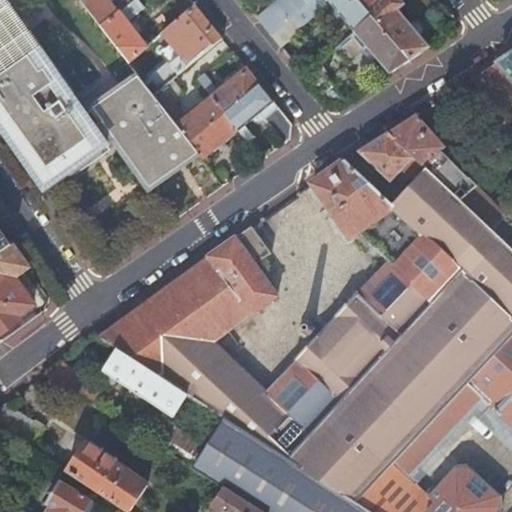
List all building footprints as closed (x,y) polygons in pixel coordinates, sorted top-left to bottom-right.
[(86,115),(3,0),(0,0),(0,126),(2,129),(46,191),(63,179),(74,171),(109,146),(116,141),(151,189),(175,172),(173,169),(183,162),(185,165),(199,155),(190,143),(153,96),(139,78),(86,115)] [(78,0),(86,10),(95,21),(100,28),(133,2),(131,0),(125,0),(116,8),(109,0),(78,0)] [(143,7),(136,0),(134,0),(133,2),(100,28),(102,31),(128,63),(148,47),(127,20),(143,7)] [(197,6),(191,0),(187,0),(176,10),(182,18),(197,6)] [(279,0),(257,19),(271,36),(307,6),(303,2),(301,0),(279,0)] [(354,32),(373,17),(358,0),(313,0),(307,6),(271,36),(281,48),(301,31),(299,29),(314,16),(323,10),(320,8),(328,1),(354,32)] [(410,61),(430,48),(398,11),(405,5),(400,0),(358,0),(373,17),(410,61)] [(223,38),(197,6),(182,18),(162,35),(171,45),(166,49),(168,52),(163,57),(178,75),(223,38)] [(390,74),(410,61),(373,17),(354,32),(347,38),(353,44),(360,38),(390,74)] [(511,53),(472,79),(511,124),(511,53)] [(299,70),(303,76),(309,71),(304,66),(299,70)] [(202,74),(197,79),(212,98),(225,114),(261,85),(247,69),(218,93),(202,74)] [(303,76),(305,79),(312,74),(309,70),(309,71),(303,76)] [(340,107),(347,102),(325,76),(312,86),(326,105),(340,107)] [(182,90),(173,80),(153,96),(190,143),(225,114),(212,98),(184,121),(169,102),(182,90)] [(261,85),(225,114),(238,131),(245,139),(251,133),(245,126),(260,114),(284,144),(294,137),(295,127),(261,85)] [(238,131),(225,114),(190,143),(199,155),(203,160),(204,159),(207,156),(238,131)] [(428,171),(462,204),(479,187),(440,152),(445,147),(417,115),(389,133),(428,171)] [(421,178),(428,171),(389,133),(360,152),(392,181),(410,163),(414,166),(411,169),(421,178)] [(111,150),(109,146),(74,171),(77,175),(111,150)] [(369,511),(355,502),(511,336),(511,251),(503,243),(491,232),(462,204),(428,171),(421,178),(394,206),(346,162),(333,170),(313,184),(350,238),(359,233),(387,261),(431,303),(401,335),(357,293),(334,317),(335,318),(319,334),(315,330),(314,327),(309,322),(305,323),(300,328),(300,334),(305,339),(309,338),(312,342),(295,360),(340,403),(311,434),(266,391),(215,342),(217,340),(278,296),(256,266),(272,254),(253,226),(210,256),(211,258),(99,337),(119,350),(119,351),(188,395),(225,419),(194,469),(227,490),(262,511),(369,511)] [(495,203),(480,187),(479,187),(462,204),(491,232),(506,218),(505,217),(493,204),(495,203)] [(0,253),(12,245),(0,227),(0,253)] [(511,242),(511,243),(506,239),(503,243),(511,251),(511,242)] [(12,245),(0,253),(0,335),(19,321),(17,317),(33,305),(14,278),(28,267),(12,245)] [(387,261),(357,293),(401,335),(431,303),(387,261)] [(511,336),(355,502),(369,511),(497,511),(502,507),(501,496),(468,465),(458,466),(438,447),(483,399),(511,426),(511,336)] [(175,416),(188,395),(119,351),(106,371),(175,416)] [(295,360),(266,391),(311,434),(340,403),(295,360)] [(45,374),(91,404),(101,389),(60,362),(46,372),(45,374)] [(7,404),(0,409),(0,425),(30,446),(35,440),(27,434),(35,423),(7,404)] [(129,428),(140,435),(144,428),(133,421),(129,428)] [(170,443),(198,459),(208,442),(180,426),(170,443)] [(87,444),(68,472),(127,511),(129,511),(148,485),(87,444)] [(49,494),(51,497),(53,498),(49,504),(53,507),(49,511),(90,511),(95,505),(62,484),(59,489),(56,487),(53,488),(49,494)] [(262,511),(227,490),(215,508),(220,511),(262,511)]
